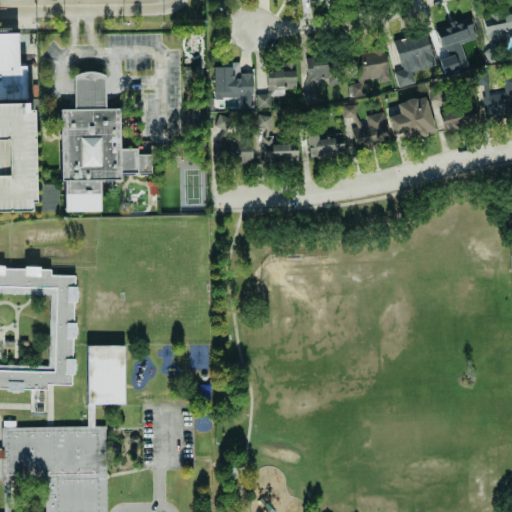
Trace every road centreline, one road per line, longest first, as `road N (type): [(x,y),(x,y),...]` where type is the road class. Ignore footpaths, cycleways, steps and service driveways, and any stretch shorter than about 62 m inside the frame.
road 1 (residential): [(511,147),(312,195),(214,197)]
road 2 (residential): [(432,0),(335,26),(252,28)]
road 3 (tertiary): [(172,0),(0,6)]
